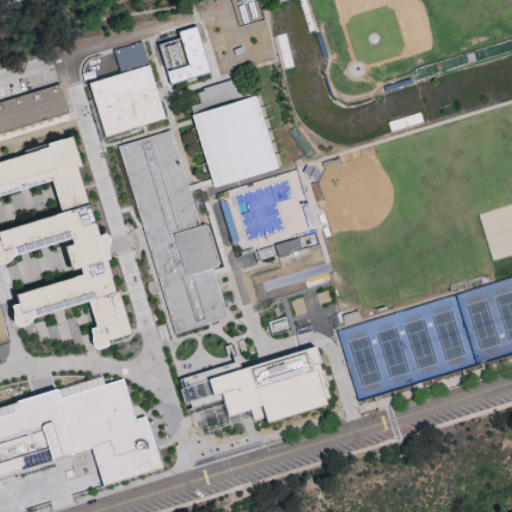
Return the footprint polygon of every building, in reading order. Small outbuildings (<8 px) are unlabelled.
[(159,42),(181,36),(179,29),(198,24),(212,70),(171,82),(159,42)] [(149,64),(144,41),(115,47),(120,70),(149,64)] [(104,135),(88,82),(148,63),(164,117),(104,135)] [(239,79),(242,89),(252,86),(278,174),(297,168),(317,235),(299,240),(303,254),(240,273),(229,237),(228,232),(216,193),(213,184),(192,115),(189,105),(200,102),(197,92),(204,90),(203,87),(231,78),(232,81),(239,79)] [(0,132),(0,100),(59,82),(68,111),(0,132)] [(185,176),(201,226),(205,224),(206,227),(209,226),(220,264),(217,265),(218,267),(215,268),(223,298),(228,316),(224,317),(176,332),(169,311),(165,297),(146,237),(128,177),(119,145),(165,132),(171,130),(185,176)] [(0,193),(53,178),(63,211),(0,230),(0,263),(3,262),(6,262),(9,260),(11,258),(14,255),(16,254),(72,237),(74,242),(66,245),(73,269),(81,266),(83,273),(17,293),(19,302),(13,304),(14,310),(14,314),(14,318),(16,322),(19,324),(22,325),(26,324),(29,322),(31,321),(32,319),(34,317),(35,316),(89,300),(97,325),(92,327),(92,333),(92,338),(93,343),(96,346),(99,348),(104,347),(110,343),(109,339),(132,331),(119,289),(117,290),(108,258),(111,257),(109,250),(109,246),(110,240),(110,237),(109,233),(106,232),(103,233),(100,234),(90,203),(77,165),(82,164),(73,134),(49,142),(50,145),(0,160),(0,193)] [(266,415),(255,419),(251,408),(229,414),(224,398),(193,407),(191,401),(186,402),(181,388),(183,387),(180,378),(239,360),(242,367),(274,358),(289,354),(317,345),(322,361),(320,362),(330,397),(326,398),(327,403),(268,422),(266,415)] [(0,406),(17,401),(17,400),(58,388),(58,389),(103,375),(105,383),(123,378),(136,419),(147,415),(163,466),(104,485),(92,447),(0,474),(0,406)]
